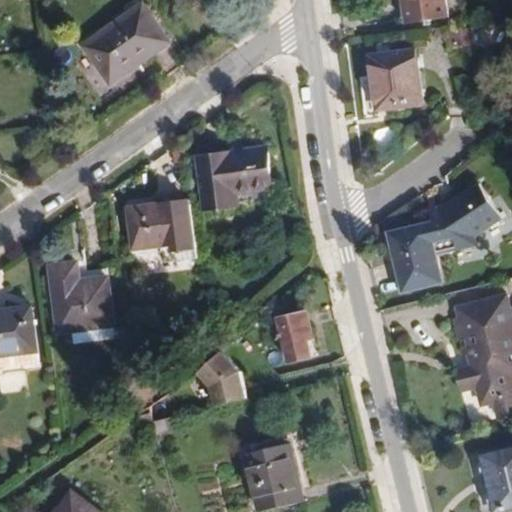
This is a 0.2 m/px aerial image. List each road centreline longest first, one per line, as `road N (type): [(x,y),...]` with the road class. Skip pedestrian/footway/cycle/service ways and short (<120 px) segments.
road 1 (residential): [(313,19),(339,230),(407,511)]
road 2 (residential): [(313,19),(0,232)]
